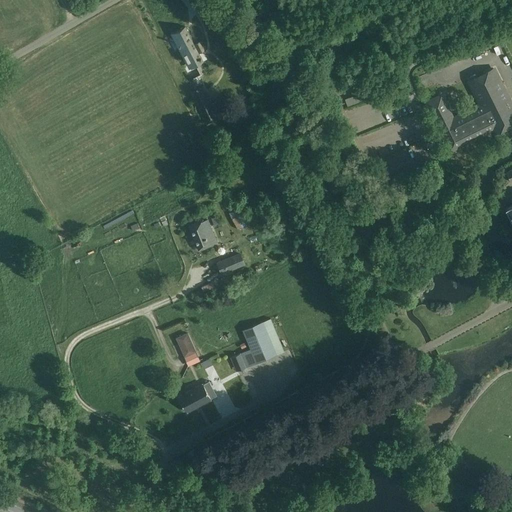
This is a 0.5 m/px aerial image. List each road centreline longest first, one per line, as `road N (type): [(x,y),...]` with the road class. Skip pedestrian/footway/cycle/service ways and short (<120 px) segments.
road 1 (unclassified): [(167,482),(405,359),(295,161),(219,0)]
road 2 (unclassified): [(167,482),(156,440),(92,413),(70,380),(67,357),(76,339),(193,287),(204,267)]
road 3 (unclassified): [(109,0),(0,62)]
